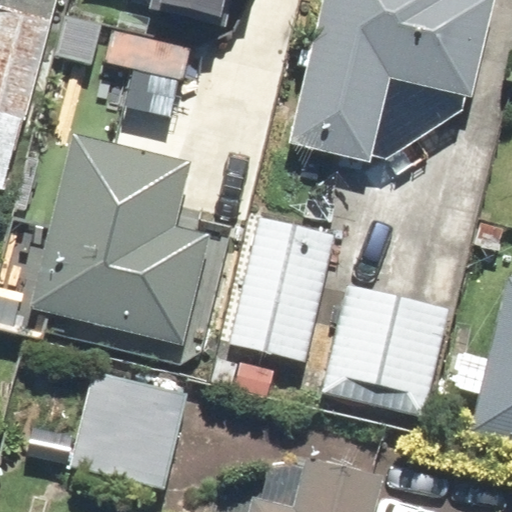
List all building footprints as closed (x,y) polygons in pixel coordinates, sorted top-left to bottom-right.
[(0,0),(0,187),(16,191),(63,0),(0,0)] [(331,0),(298,142),(377,161),(379,154),(395,158),(470,110),(473,97),(480,99),(503,0),(331,0)] [(200,161),(82,133),(40,306),(191,343),(217,234),(184,226),(200,161)] [(341,235),(267,217),(237,343),(311,360),(341,235)] [(457,310),(355,286),(330,392),(432,416),(457,310)] [(511,296),(481,429),(511,436),(511,296)] [(193,397),(100,375),(79,465),(171,487),(193,397)] [(256,511),(382,511),(392,476),(314,457),(302,506),(260,496),(256,511)]
